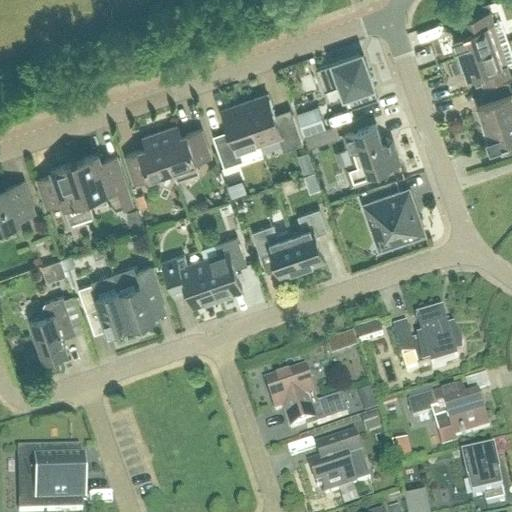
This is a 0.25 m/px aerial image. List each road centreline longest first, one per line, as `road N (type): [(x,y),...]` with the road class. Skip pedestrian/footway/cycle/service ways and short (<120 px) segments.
road 1 (residential): [(0,152),(391,17)]
road 2 (residential): [(220,344),(240,327),(470,245)]
road 3 (residential): [(470,245),(391,17)]
road 4 (residential): [(276,511),(220,344)]
road 5 (residential): [(80,380),(188,343),(220,344)]
road 6 (residential): [(128,511),(80,380)]
